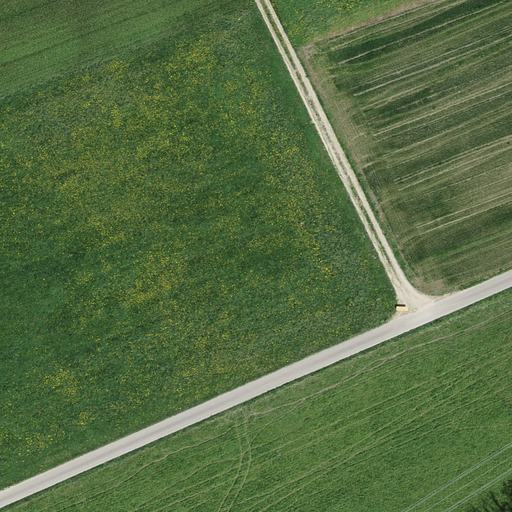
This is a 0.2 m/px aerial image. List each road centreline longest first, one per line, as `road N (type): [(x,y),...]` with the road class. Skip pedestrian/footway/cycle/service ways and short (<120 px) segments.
road 1 (unclassified): [(0,502),(511,277)]
road 2 (track): [(257,0),(415,320)]
